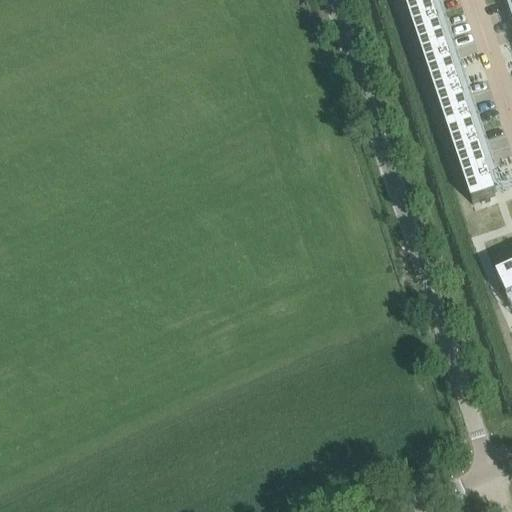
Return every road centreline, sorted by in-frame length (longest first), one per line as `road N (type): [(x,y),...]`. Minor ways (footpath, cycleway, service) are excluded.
road 1 (unclassified): [(485,466),(325,0)]
road 2 (residential): [(473,0),(511,124)]
